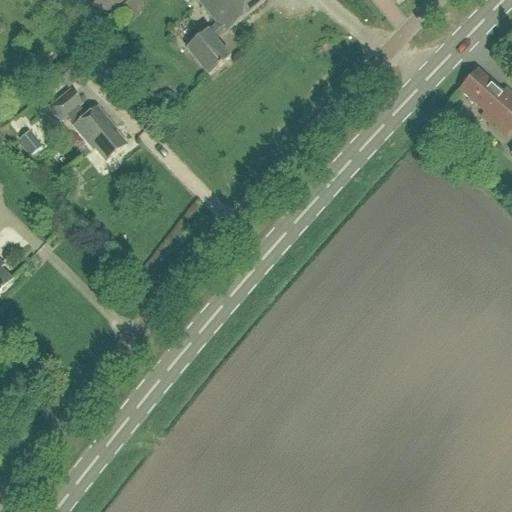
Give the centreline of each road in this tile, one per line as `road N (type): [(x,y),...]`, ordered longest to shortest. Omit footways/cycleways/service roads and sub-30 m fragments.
road 1 (unclassified): [(0,499),(396,44)]
road 2 (tertiary): [(59,511),(285,236),(429,77)]
